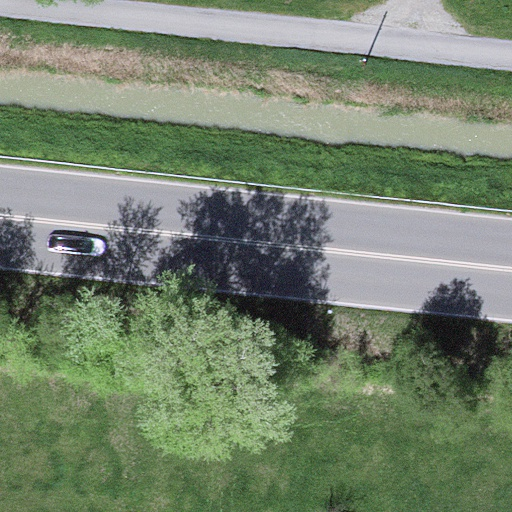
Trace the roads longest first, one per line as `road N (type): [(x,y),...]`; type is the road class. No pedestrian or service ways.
road 1 (unclassified): [(511,56),(0,1)]
road 2 (primary): [(511,268),(0,214)]
